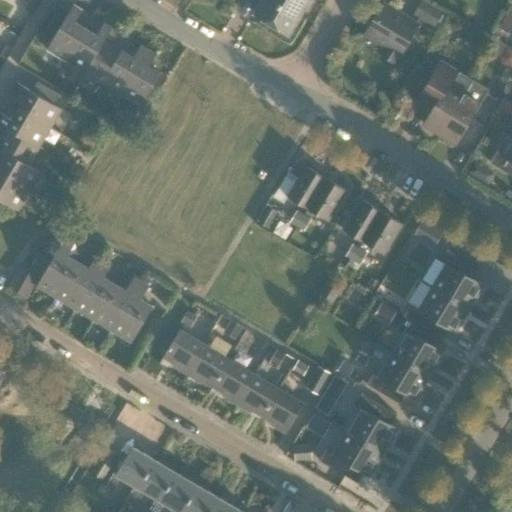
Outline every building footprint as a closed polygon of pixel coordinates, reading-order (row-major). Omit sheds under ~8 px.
[(39,5),(32,0),(26,11),(33,15),(39,5)] [(263,0),(255,15),(288,35),(308,0),(263,0)] [(421,0),(413,14),(434,26),(443,12),(422,0),(421,0)] [(401,54),(418,25),(383,4),(366,33),(386,45),(381,54),(393,62),(399,53),(401,54)] [(67,62),(86,29),(75,23),(83,10),(74,6),(48,50),(67,62)] [(86,73),(112,28),(104,24),(97,36),(86,29),(67,62),(86,73)] [(504,31),(496,27),(491,36),(498,40),(504,31)] [(104,84),(123,51),(112,45),(119,33),(112,28),(86,73),(104,84)] [(13,48),(6,44),(0,55),(7,59),(13,48)] [(123,95),(149,50),(142,46),(135,58),(123,51),(104,84),(123,95)] [(511,48),(508,46),(502,57),(511,63),(511,48)] [(149,50),(123,95),(142,106),(161,74),(150,67),(157,55),(149,50)] [(425,123),(441,132),(471,82),(441,64),(426,90),(418,104),(431,112),(425,123)] [(51,128),(62,109),(55,104),(32,91),(29,89),(35,81),(23,74),(13,91),(25,98),(19,109),(51,128)] [(419,74),(412,84),(419,89),(427,78),(422,75),(421,75),(419,74)] [(38,81),(32,91),(55,104),(60,94),(38,81)] [(497,97),(471,82),(441,132),(456,141),(471,116),(482,122),(497,97)] [(0,122),(40,146),(51,128),(19,109),(12,119),(0,112),(0,113),(0,122)] [(29,165),(40,146),(0,122),(0,132),(4,135),(0,141),(0,148),(28,165),(29,165)] [(490,129),(486,136),(491,139),(495,132),(490,129)] [(511,138),(506,135),(490,162),(511,174),(511,138)] [(41,172),(29,165),(28,165),(0,148),(0,158),(4,161),(0,166),(0,173),(29,191),(41,172)] [(469,171),(468,172),(478,178),(485,167),(474,161),(474,162),(469,171)] [(307,209),(326,178),(306,166),(299,178),(288,197),(307,209)] [(284,203),(288,197),(299,178),(288,171),(273,196),(284,203)] [(0,199),(18,210),(29,191),(0,173),(0,199)] [(326,178),(307,209),(327,221),(346,190),(326,178)] [(363,243),(382,212),(362,200),(343,231),(363,243)] [(268,227),(277,211),(268,206),(259,222),(268,227)] [(296,226),(305,213),(298,209),(290,222),(296,226)] [(382,212),(363,243),(383,255),(402,224),(382,212)] [(305,213),(296,226),(303,231),(312,217),(305,213)] [(422,239),(431,224),(423,219),(414,234),(422,239)] [(280,221),(273,232),(286,239),(292,228),(280,221)] [(67,236),(57,230),(46,249),(55,255),(67,236)] [(57,297),(78,261),(69,255),(77,242),(68,236),(42,279),(38,286),(57,297)] [(352,260),(359,248),(352,243),(345,256),(352,260)] [(359,248),(352,260),(359,264),(366,252),(359,248)] [(435,258),(422,279),(432,286),(470,308),(484,284),(474,278),(480,268),(465,260),(447,249),(440,261),(435,258)] [(75,308),(105,259),(98,254),(90,268),(78,261),(57,297),(75,308)] [(94,319),(116,284),(105,277),(113,263),(105,259),(75,308),(94,319)] [(349,265),(356,269),(359,264),(352,260),(349,265)] [(27,299),(39,278),(20,267),(7,288),(27,299)] [(113,331),(142,282),(135,277),(127,290),(116,284),(94,319),(113,331)] [(318,294),(332,303),(342,288),(328,279),(318,294)] [(142,282),(113,331),(132,342),(153,306),(142,299),(150,286),(142,282)] [(410,303),(404,314),(437,333),(444,338),(450,328),(455,332),(470,308),(432,286),(418,308),(410,303)] [(397,312),(381,302),(374,315),(390,325),(397,312)] [(180,322),(188,327),(196,316),(188,310),(180,322)] [(405,330),(392,352),(425,372),(430,375),(444,351),(439,348),(438,348),(444,338),(437,333),(404,314),(397,325),(405,330)] [(231,319),(223,332),(235,339),(242,326),(231,319)] [(186,374),(204,344),(180,330),(163,358),(173,365),(173,366),(186,374)] [(216,336),(209,347),(225,357),(232,345),(216,336)] [(204,344),(186,374),(200,383),(201,381),(212,388),(229,360),(225,357),(209,347),(204,344)] [(270,360),(279,365),(286,354),(277,349),(270,360)] [(374,372),(367,384),(399,403),(405,392),(416,398),(430,375),(425,372),(392,352),(379,375),(376,373),(374,372)] [(344,359),(338,369),(349,376),(355,367),(344,359)] [(236,404),(254,375),(229,360),(212,388),(224,395),(223,396),(236,404)] [(298,360),(293,370),(303,376),(308,366),(298,360)] [(305,387),(319,395),(332,374),(317,366),(305,387)] [(335,374),(325,390),(338,398),(348,382),(335,374)] [(254,375),(236,404),(250,412),(251,411),(262,418),(279,389),(254,375)] [(279,389),(262,418),(272,424),(271,425),(286,434),(303,404),(279,389)] [(359,408),(346,429),(378,449),(383,452),(397,429),(392,426),(390,424),(397,414),(361,393),(354,404),(359,408)] [(60,411),(78,422),(84,413),(66,402),(60,411)] [(51,410),(0,507),(0,511),(34,511),(80,425),(51,410)] [(319,459),(319,460),(357,482),(363,472),(369,476),(383,452),(378,449),(346,429),(332,452),(326,448),(325,448),(319,459)] [(307,460),(306,445),(294,446),(295,460),(307,460)] [(90,472),(103,480),(119,456),(105,447),(90,472)] [(139,489),(155,461),(134,448),(118,474),(116,473),(106,489),(114,494),(123,479),(137,487),(139,489)] [(161,501),(177,473),(155,461),(139,489),(137,487),(128,503),(136,507),(145,492),(158,499),(161,501)] [(179,511),(182,511),(198,486),(177,473),(161,501),(158,499),(150,511),(161,511),(166,504),(179,511)] [(211,511),(219,498),(198,486),(182,511),(179,511),(178,511),(211,511)] [(239,511),(241,511),(219,498),(211,511),(239,511)]
